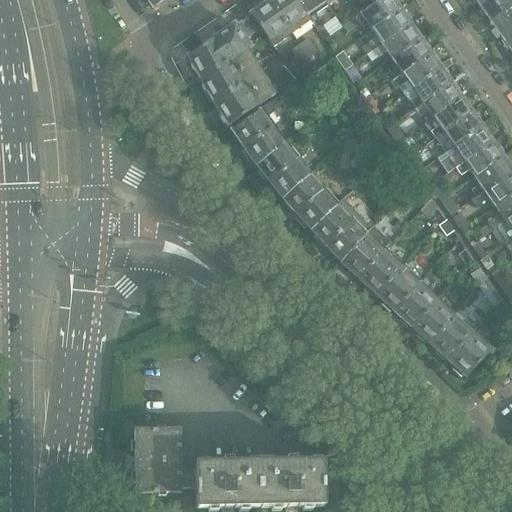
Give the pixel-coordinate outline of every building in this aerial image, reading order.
[(145,0),(153,10),(166,0),(145,0)] [(272,0),(269,2),(291,34),(309,22),(308,20),(294,0),(272,0)] [(294,0),(308,20),(326,7),(321,0),(294,0)] [(359,17),(352,21),(357,29),(366,23),(371,31),(400,11),(399,10),(399,7),(396,2),(393,2),(391,0),(383,0),(374,6),(359,17)] [(511,0),(488,0),(478,8),(485,18),(486,17),(491,23),(511,7),(511,0)] [(261,5),(249,13),(251,15),(250,15),(272,48),(291,34),(269,2),(262,7),(261,5)] [(352,7),(346,12),(352,21),(359,17),(352,7)] [(511,7),(491,23),(495,29),(494,30),(501,40),(511,32),(511,7)] [(371,31),(377,38),(368,44),(373,51),(410,26),(406,21),(407,18),(403,13),(400,12),(400,11),(371,31)] [(321,25),(315,30),(324,42),(330,37),(321,25)] [(419,39),(420,37),(416,32),(414,31),(410,26),(373,51),(378,58),(387,52),(392,60),(420,41),(419,39)] [(189,62),(191,64),(190,65),(195,75),(196,74),(200,82),(241,55),(249,49),(233,27),(217,38),(216,36),(204,45),(205,47),(200,50),(199,49),(192,53),(193,55),(191,57),(189,62)] [(511,32),(501,40),(508,51),(509,49),(511,53),(511,32)] [(308,40),(299,46),(309,60),(317,53),(308,40)] [(420,41),(392,60),(397,68),(389,74),(394,81),(430,55),(427,50),(427,47),(424,42),(421,42),(420,41)] [(299,46),(290,52),(300,66),(309,60),(299,46)] [(201,83),(199,84),(206,97),(208,95),(214,105),(259,74),(253,65),(249,64),(248,65),(241,55),(200,82),(201,83)] [(273,55),(263,62),(267,68),(277,61),(273,55)] [(440,69),(440,66),(437,61),(434,61),(430,55),(394,81),(399,88),(407,82),(413,90),(441,70),(440,69)] [(347,60),(339,65),(344,72),(352,66),(347,60)] [(277,61),(267,68),(271,74),(282,67),(277,61)] [(441,70),(413,90),(418,98),(409,103),(414,110),(451,85),(447,80),(448,77),(444,72),(442,72),(441,70)] [(259,74),(214,105),(220,115),(218,116),(226,129),(228,128),(271,98),(263,88),(265,87),(266,83),(259,74)] [(451,85),(414,110),(419,118),(428,112),(433,119),(461,100),(460,98),(461,96),(457,91),(455,90),(451,85)] [(370,97),(364,101),(371,111),(377,107),(370,97)] [(471,114),(468,109),(468,106),(465,102),(462,101),(461,100),(433,119),(439,127),(430,133),(435,140),(471,114)] [(262,110),(231,132),(244,150),(241,152),(250,164),(252,162),(256,167),(286,144),(262,110)] [(471,114),(435,140),(440,147),(448,141),(454,149),(482,129),(481,128),(481,125),(478,120),(475,120),(471,114)] [(394,124),(385,131),(390,136),(398,130),(394,124)] [(459,157),(451,163),(455,170),(492,144),(488,139),(489,136),(485,131),(483,131),(482,129),(454,149),(459,157)] [(259,172),(257,174),(266,185),(268,183),(282,200),(311,176),(286,144),(256,167),(259,172)] [(492,144),(455,170),(460,177),(469,171),(474,178),(502,159),(501,158),(502,155),(499,150),(496,149),(492,144)] [(480,186),(471,192),(476,199),(511,174),(511,172),(509,168),(509,166),(506,161),(503,160),(502,159),(474,178),(480,186)] [(511,174),(476,199),(481,206),(489,200),(495,208),(511,195),(511,174)] [(297,217),(295,219),(304,230),(307,228),(311,232),(338,206),(338,205),(311,176),(282,200),(297,217)] [(438,182),(427,189),(434,198),(435,201),(438,199),(440,202),(449,196),(438,182)] [(511,195),(495,208),(500,216),(492,222),(497,229),(511,217),(511,195)] [(449,196),(440,202),(451,217),(459,211),(449,196)] [(315,237),(312,239),(322,249),(325,247),(340,264),(366,235),(365,235),(360,229),(365,224),(343,200),(338,205),(338,206),(311,232),(315,237)] [(431,200),(420,212),(427,219),(437,208),(432,200),(431,200)] [(461,214),(453,220),(461,232),(469,226),(461,214)] [(511,217),(497,229),(501,236),(510,230),(511,232),(511,217)] [(447,221),(439,227),(446,238),(453,234),(455,233),(447,221)] [(348,271),(346,273),(355,281),(357,279),(358,280),(385,250),(367,234),(366,235),(340,264),(348,271)] [(479,241),(471,247),(481,261),(487,257),(481,249),(482,245),(479,241)] [(358,280),(366,287),(363,289),(372,297),(374,295),(376,296),(403,267),(385,250),(358,280)] [(465,250),(458,255),(466,267),(473,262),(465,250)] [(376,296),(383,303),(381,306),(390,314),(392,311),(393,313),(420,283),(403,267),(376,296)] [(511,285),(501,270),(492,276),(505,294),(511,289),(511,285)] [(488,280),(479,290),(493,310),(502,300),(488,280)] [(393,313),(401,319),(399,322),(408,330),(410,327),(411,329),(438,299),(420,283),(393,313)] [(419,336),(417,338),(425,346),(427,344),(429,345),(456,315),(438,299),(411,329),(419,336)] [(429,345),(436,352),(434,354),(443,362),(445,360),(447,361),(474,331),(456,315),(429,345)] [(454,368),(452,370),(461,378),(463,376),(465,378),(476,366),(479,364),(482,366),(495,351),(474,331),(447,361),(454,368)] [(179,431),(134,432),(135,496),(180,495),(180,491),(180,474),(179,431)] [(323,463),(258,464),(259,510),(323,509),(323,469),(327,469),(327,463),(323,463)] [(258,464),(194,465),(194,473),(195,490),(195,511),(259,510),(258,464)]
